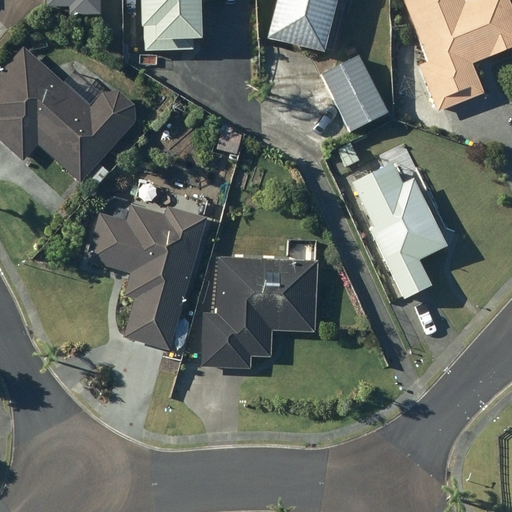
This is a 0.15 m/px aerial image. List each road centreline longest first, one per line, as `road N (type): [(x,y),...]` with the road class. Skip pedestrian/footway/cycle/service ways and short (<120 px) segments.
road 1 (residential): [(86,506),(164,485),(240,480),(319,484),(384,506)]
road 2 (residential): [(511,341),(457,395),(384,506)]
road 3 (residential): [(86,506),(0,331)]
